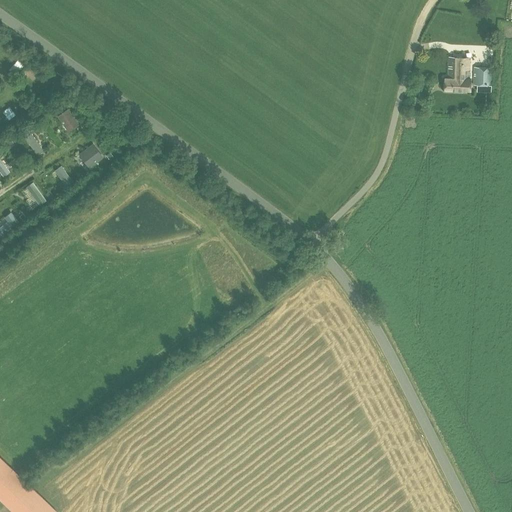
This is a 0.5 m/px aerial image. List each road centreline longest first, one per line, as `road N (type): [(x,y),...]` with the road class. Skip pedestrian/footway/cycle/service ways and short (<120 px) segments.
road 1 (tertiary): [(469,511),(378,332),(313,241),(0,12)]
road 2 (track): [(38,480),(328,259)]
road 3 (track): [(313,241),(375,174),(415,35),(435,0)]
